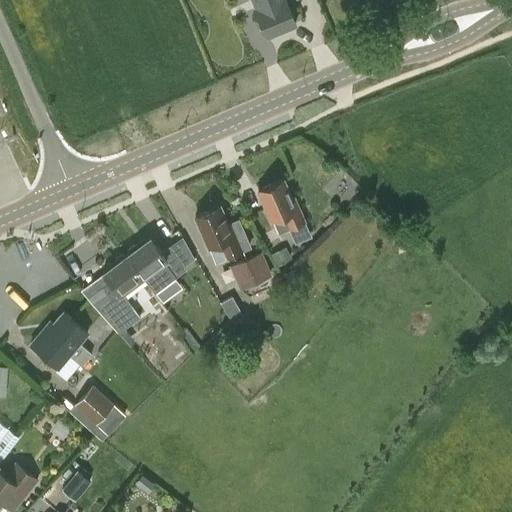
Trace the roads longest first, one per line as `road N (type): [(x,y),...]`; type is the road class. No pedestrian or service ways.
road 1 (secondary): [(0,223),(381,57)]
road 2 (secondary): [(502,6),(420,26),(381,57)]
road 3 (secondary): [(381,57),(432,50),(502,6)]
